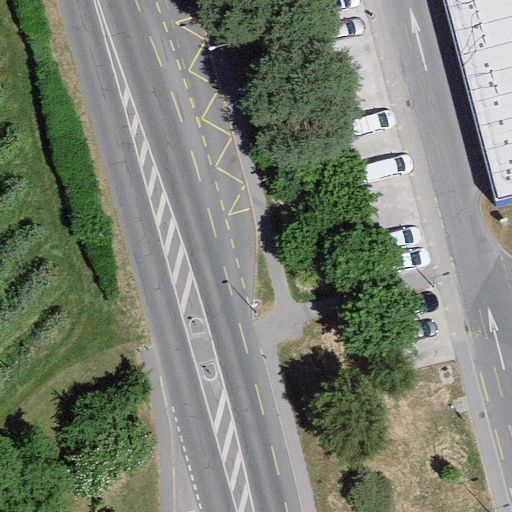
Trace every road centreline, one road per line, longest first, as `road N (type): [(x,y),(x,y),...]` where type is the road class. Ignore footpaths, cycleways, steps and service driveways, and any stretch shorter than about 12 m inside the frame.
road 1 (secondary): [(240,511),(96,0)]
road 2 (unclassified): [(412,0),(511,377)]
